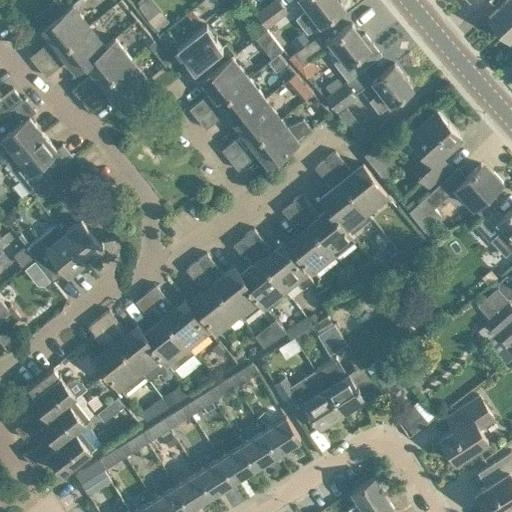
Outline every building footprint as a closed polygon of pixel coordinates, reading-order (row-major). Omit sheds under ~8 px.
[(61,0),(54,0),(47,6),(55,17),(58,14),(67,7),(61,0)] [(138,0),(137,1),(140,5),(139,6),(158,30),(169,21),(152,0),(138,0)] [(286,10),(278,0),(271,0),(257,11),(267,24),(286,10)] [(307,33),(328,17),(344,5),(339,0),(304,0),(310,7),(296,17),(307,33)] [(511,0),(505,0),(503,2),(489,16),(509,37),(511,34),(511,0)] [(54,35),(30,55),(38,65),(88,24),(72,3),(67,7),(58,14),(55,17),(46,24),(54,35)] [(348,79),(355,73),(366,65),(382,53),(365,31),(361,35),(352,22),(329,39),(338,51),(331,57),(348,79)] [(198,81),(235,52),(226,41),(223,43),(207,23),(193,35),(177,47),(193,67),(190,70),(198,81)] [(105,45),(88,24),(38,65),(46,75),(70,55),(79,66),(89,58),(105,45)] [(266,28),(255,37),(272,57),(277,53),(278,52),(282,48),(266,28)] [(303,31),(293,39),(299,47),(310,39),(303,31)] [(289,56),(307,76),(319,67),(312,57),(326,47),(317,35),(310,40),(310,39),(299,47),(297,49),(298,49),(294,52),(289,56)] [(80,98),(132,57),(115,37),(105,45),(89,58),(97,68),(72,87),(80,98)] [(165,64),(171,60),(155,40),(149,44),(165,64)] [(272,57),(268,60),(276,70),(285,62),(277,53),(272,57)] [(214,87),(189,107),(198,117),(249,76),(232,55),(206,76),(214,87)] [(80,98),(88,108),(113,89),(122,99),(148,78),(136,62),(132,57),(80,98)] [(380,112),(397,98),(413,86),(394,62),(379,74),(372,79),(381,91),(370,99),(380,112)] [(296,72),(288,79),(304,98),(313,91),(296,72)] [(198,117),(206,127),(230,107),(238,118),(265,97),(249,76),(198,117)] [(326,95),(336,108),(356,94),(346,81),(326,95)] [(0,95),(0,116),(23,99),(13,86),(0,96),(0,95)] [(23,99),(0,116),(0,154),(6,161),(43,131),(30,115),(36,109),(26,97),(23,99)] [(247,128),(222,147),(230,158),(282,117),(265,97),(238,118),(247,128)] [(437,109),(422,122),(409,134),(427,153),(412,166),(428,184),(435,178),(450,165),(440,155),(462,135),(437,109)] [(282,117),(230,158),(238,168),(263,149),(271,159),(298,138),(311,127),(304,117),(287,125),(286,122),(282,117)] [(356,117),(348,123),(356,134),(357,134),(364,128),(356,117)] [(30,191),(58,168),(74,156),(63,143),(57,148),(43,131),(6,161),(30,191)] [(335,149),(325,157),(366,209),(387,192),(363,162),(352,171),(335,149)] [(325,157),(315,166),(334,190),(325,198),(322,195),(321,195),(331,208),(332,208),(353,235),(354,234),(351,231),(371,215),(366,209),(325,157)] [(466,176),(456,185),(479,211),(482,214),(499,199),(491,190),(499,182),(498,181),(481,162),(466,176)] [(450,191),(441,181),(410,210),(425,229),(441,215),(434,207),(450,191)] [(331,208),(322,216),(302,192),(292,200),(333,251),(353,235),(332,208),(331,208)] [(333,251),(292,200),(282,208),(301,233),(292,240),(289,237),(288,238),(312,268),(333,251)] [(491,239),(505,254),(511,247),(511,206),(502,216),(493,206),(474,223),(489,240),(491,239)] [(66,229),(64,231),(86,259),(104,245),(100,240),(107,235),(96,222),(101,218),(93,207),(83,215),(81,217),(66,229)] [(69,273),(86,259),(64,231),(56,222),(26,246),(53,279),(66,269),(69,273)] [(244,234),(285,286),(296,277),(303,286),(313,278),(281,239),(281,240),(283,243),(273,251),(254,226),(244,234)] [(276,294),(285,286),(244,234),(233,243),(253,267),(243,275),(242,276),(257,295),(264,303),(264,302),(268,307),(279,299),(276,294)] [(24,247),(15,254),(23,265),(33,257),(24,247)] [(417,256),(426,273),(441,265),(432,248),(417,256)] [(264,303),(257,295),(242,276),(243,275),(234,264),(234,265),(236,268),(226,276),(207,251),(197,259),(237,310),(244,319),(264,303)] [(379,268),(375,262),(372,257),(349,271),(357,281),(379,268)] [(197,259),(186,267),(206,292),(196,300),(193,297),(192,297),(216,327),(237,310),(197,259)] [(401,259),(389,266),(395,276),(407,268),(401,259)] [(35,260),(25,267),(32,275),(41,267),(35,260)] [(349,271),(348,272),(344,266),(339,270),(337,285),(340,291),(357,281),(349,271)] [(490,269),(482,276),(488,283),(497,276),(490,269)] [(498,285),(478,303),(490,316),(508,300),(508,295),(511,295),(511,294),(511,273),(509,276),(506,273),(498,281),(498,285)] [(188,343),(209,326),(184,297),(183,297),(186,301),(176,308),(156,283),(146,291),(188,343)] [(331,284),(318,292),(323,301),(324,300),(326,299),(336,293),(331,284)] [(194,351),(188,343),(146,291),(135,299),(156,325),(146,332),(145,333),(166,359),(167,360),(169,362),(173,367),(194,351)] [(2,298),(0,295),(0,331),(21,315),(11,303),(8,305),(2,298)] [(480,331),(487,338),(511,316),(511,305),(508,300),(490,316),(486,319),(486,320),(478,328),(480,331)] [(129,333),(109,308),(99,316),(140,368),(148,378),(169,362),(167,360),(166,359),(145,333),(146,332),(137,322),(139,326),(129,333)] [(315,312),(308,316),(312,322),(319,318),(315,312)] [(328,314),(316,321),(322,330),(317,333),(330,352),(347,342),(334,322),(334,323),(330,316),(328,314)] [(99,316),(88,324),(109,350),(99,357),(96,354),(96,355),(128,395),(148,378),(140,368),(99,316)] [(511,316),(487,338),(484,341),(502,363),(511,355),(504,346),(507,343),(511,338),(511,316)] [(296,322),(285,330),(290,338),(301,331),(296,322)] [(480,331),(474,337),(480,344),(484,341),(487,338),(480,331)] [(218,341),(212,346),(218,353),(224,348),(218,341)] [(331,357),(315,367),(342,411),(365,396),(359,387),(360,386),(358,383),(357,384),(349,371),(337,379),(330,367),(335,364),(331,357)] [(242,382),(259,371),(253,361),(235,372),(242,382)] [(54,365),(29,385),(36,394),(60,375),(60,374),(54,366),(54,365)] [(285,374),(275,381),(290,405),(300,422),(312,415),(312,416),(313,415),(320,425),(342,411),(315,367),(291,383),(285,374)] [(66,382),(60,375),(36,394),(29,385),(27,383),(6,400),(14,411),(33,396),(41,405),(35,410),(44,421),(74,397),(76,395),(75,394),(80,390),(86,385),(80,379),(77,378),(74,378),(70,379),(66,382)] [(220,395),(237,385),(231,375),(214,385),(220,395)] [(400,386),(390,394),(398,403),(407,395),(400,386)] [(198,409),(215,399),(208,389),(192,399),(198,409)] [(87,399),(80,390),(75,394),(76,395),(74,397),(44,421),(35,410),(15,426),(23,437),(42,422),(50,432),(44,436),(52,447),(84,421),(85,420),(89,416),(94,413),(86,403),(87,399)] [(480,426),(494,417),(479,394),(447,414),(447,415),(456,410),(462,421),(440,435),(457,460),(489,440),(480,426)] [(116,396),(107,403),(113,411),(123,403),(116,396)] [(186,403),(170,413),(176,423),(193,413),(186,403)] [(411,431),(426,418),(414,403),(398,415),(411,431)] [(286,414),(264,428),(278,451),(300,437),(286,414)] [(154,437),(170,427),(164,417),(147,427),(154,437)] [(70,467),(79,459),(102,441),(85,420),(84,421),(52,447),(44,436),(24,453),(32,463),(48,451),(64,470),(63,471),(64,471),(70,467)] [(256,465),(278,451),(264,428),(242,442),(256,465)] [(172,430),(164,435),(170,445),(178,440),(172,430)] [(132,451),(148,441),(142,431),(126,441),(132,451)] [(220,456),(234,479),(256,465),(242,442),(220,456)] [(110,465),(126,455),(120,445),(104,455),(110,465)] [(496,477),(476,491),(490,511),(509,511),(507,508),(510,506),(511,505),(511,450),(511,449),(494,460),(488,464),(488,465),(496,477)] [(198,470),(212,493),(234,479),(220,456),(198,470)] [(75,473),(76,474),(90,495),(112,481),(104,469),(98,459),(75,473)] [(176,484),(190,507),(212,493),(198,470),(176,484)] [(374,475),(364,481),(352,489),(359,501),(348,507),(351,511),(365,511),(366,511),(365,511),(388,497),(374,475)] [(176,484),(153,498),(162,511),(181,511),(190,507),(176,484)] [(365,511),(397,511),(388,497),(365,511),(366,511),(365,511)] [(131,511),(162,511),(153,498),(131,511)]
